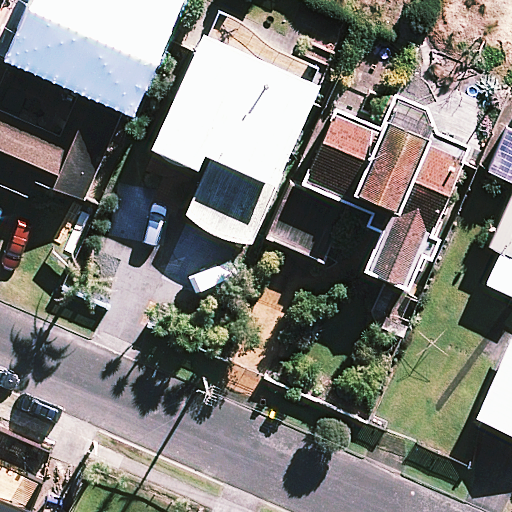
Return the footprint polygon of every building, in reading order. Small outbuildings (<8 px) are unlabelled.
[(168,0),(48,0),(33,37),(106,68),(96,89),(82,83),(60,134),(0,108),(0,179),(42,197),(47,184),(83,200),(168,0)] [(323,74),(208,24),(158,140),(209,162),(187,214),(251,241),(323,74)] [(297,172),(285,201),(270,233),(326,258),(360,181),(398,198),(369,263),(410,281),(470,143),(443,131),(434,105),(398,90),(390,108),(384,122),(339,102),(307,176),(297,172)] [(511,132),(504,130),(489,166),(511,176),(511,196),(492,243),(502,247),(488,280),(511,290),(511,132)] [(511,427),(511,339),(480,414),(511,427)]
